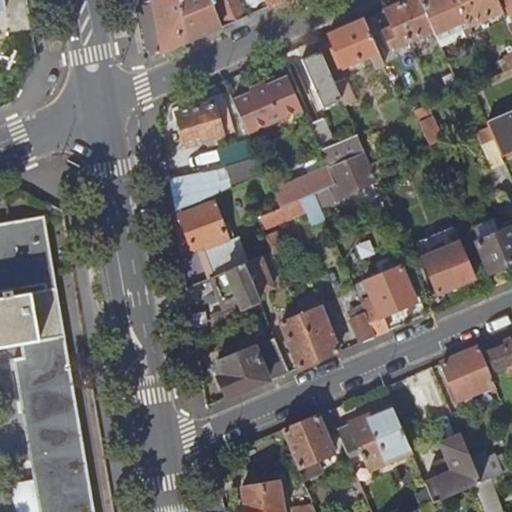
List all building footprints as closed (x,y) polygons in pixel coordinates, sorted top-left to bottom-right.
[(0,0),(0,13),(8,12),(6,0),(0,0)] [(152,0),(139,5),(149,59),(223,27),(212,0),(152,0)] [(218,0),(229,24),(249,15),(241,0),(218,0)] [(407,0),(386,10),(394,28),(386,31),(393,49),(437,30),(423,0),(407,0)] [(423,0),(437,30),(442,40),(446,38),(449,44),(467,36),(468,38),(474,35),(471,27),(477,25),(478,27),(494,21),(492,17),(504,12),(498,0),(423,0)] [(368,13),(373,28),(389,22),(384,7),(368,13)] [(471,27),(474,35),(507,21),(504,12),(492,17),(494,21),(478,27),(477,25),(471,27)] [(330,34),(345,67),(372,55),(377,64),(384,61),(365,19),(330,34)] [(511,33),(503,37),(511,56),(507,58),(507,59),(500,63),(504,74),(511,70),(511,33)] [(305,60),(326,108),(344,100),(340,92),(331,71),(323,52),(305,60)] [(331,71),(340,92),(351,87),(342,67),(331,71)] [(235,100),(252,138),(306,114),(289,76),(235,100)] [(178,114),(186,147),(224,138),(215,104),(178,114)] [(418,111),(432,146),(445,140),(436,117),(432,118),(427,107),(418,111)] [(511,113),(490,123),(503,154),(511,150),(511,113)] [(311,125),(323,151),(337,145),(326,119),(311,125)] [(356,129),(359,135),(372,166),(384,161),(368,124),(356,129)] [(359,135),(337,145),(323,151),(330,168),(338,186),(316,195),(322,208),(340,200),(339,198),(379,181),(374,170),(372,166),(359,135)] [(484,146),(493,169),(506,164),(502,155),(496,140),(484,146)] [(374,170),(379,181),(383,191),(396,186),(387,165),(374,170)] [(275,191),(282,209),(303,200),(316,195),(338,186),(330,168),(275,191)] [(169,181),(175,214),(214,197),(209,173),(169,181)] [(259,219),(265,232),(277,227),(308,213),(303,200),(282,209),(259,219)] [(223,224),(215,204),(183,216),(197,252),(201,251),(210,280),(213,279),(245,266),(250,264),(240,238),(237,239),(229,221),(223,224)] [(43,217),(0,225),(0,284),(54,274),(43,217)] [(475,228),(480,242),(500,234),(495,220),(475,228)] [(265,232),(274,254),(275,255),(286,250),(277,227),(265,232)] [(478,243),(491,274),(511,264),(511,228),(500,234),(480,242),(478,243)] [(424,259),(439,296),(474,281),(459,244),(424,259)] [(245,266),(258,296),(275,288),(270,277),(276,275),(268,256),(250,264),(245,266)] [(213,279),(225,307),(236,303),(241,301),(245,310),(261,303),(258,296),(245,266),(213,279)] [(366,282),(373,298),(362,303),(366,314),(376,338),(389,333),(383,319),(418,304),(403,267),(366,282)] [(59,352),(50,294),(13,300),(12,293),(3,294),(4,302),(0,302),(0,350),(19,347),(22,361),(15,362),(39,511),(84,511),(94,510),(68,350),(59,352)] [(299,313),(320,362),(341,353),(318,299),(302,306),(304,310),(299,313)] [(236,303),(240,312),(245,310),(241,301),(236,303)] [(283,324),(302,369),(320,362),(299,313),(298,311),(292,314),(294,319),(283,324)] [(352,321),(362,345),(376,338),(366,314),(352,321)] [(276,340),(223,362),(228,375),(224,377),(233,399),(291,374),(276,340)] [(511,366),(511,343),(489,353),(497,373),(511,366)] [(443,364),(459,401),(496,386),(480,349),(443,364)] [(371,416),(374,423),(396,413),(393,406),(371,416)] [(337,430),(348,454),(363,448),(373,469),(413,452),(396,413),(374,423),(371,416),(337,430)] [(284,435),(292,453),(299,469),(319,461),(335,454),(319,416),(283,431),(284,435)] [(271,440),(279,459),(292,453),(284,435),(271,440)] [(442,463),(447,475),(427,484),(435,503),(475,486),(482,484),(471,458),(462,436),(443,444),(449,459),(442,463)] [(471,458),(482,484),(504,474),(495,454),(489,456),(487,452),(471,458)] [(319,461),(299,469),(304,480),(324,472),(319,461)] [(244,488),(246,505),(239,507),(240,511),(284,511),(279,482),(244,488)] [(412,494),(419,510),(424,508),(417,492),(412,494)] [(396,501),(400,511),(414,511),(419,510),(412,494),(396,501)] [(486,511),(504,511),(502,496),(484,498),(486,511)]
